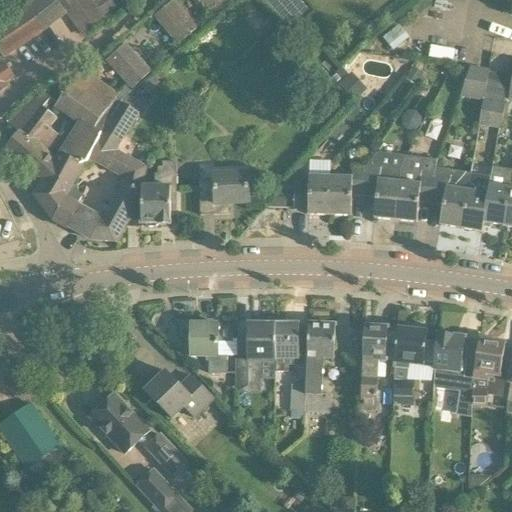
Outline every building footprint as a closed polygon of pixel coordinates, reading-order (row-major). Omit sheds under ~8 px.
[(23,0),(21,1),(22,3),(12,10),(16,15),(0,25),(0,54),(4,60),(44,33),(42,30),(64,14),(83,39),(106,22),(103,18),(118,8),(111,0),(23,0)] [(233,0),(196,0),(213,19),(234,1),(233,0)] [(178,48),(199,31),(175,1),(154,18),(178,48)] [(392,51),(408,38),(401,30),(386,43),(392,51)] [(133,92),(153,74),(126,45),(106,63),(133,92)] [(434,51),(432,61),(455,64),(457,54),(434,51)] [(13,78),(6,66),(0,69),(0,91),(6,88),(3,84),(13,78)] [(341,69),(336,74),(342,80),(347,75),(341,69)] [(423,75),(414,69),(406,80),(415,87),(423,75)] [(460,98),(484,102),(489,73),(470,69),(460,98)] [(121,102),(131,93),(126,87),(118,94),(84,70),(59,107),(84,125),(58,165),(33,143),(55,118),(44,109),(52,100),(41,90),(11,126),(20,132),(8,150),(20,160),(45,184),(37,197),(54,221),(65,227),(77,209),(75,208),(82,196),(67,188),(80,166),(86,163),(89,158),(121,102)] [(366,91),(351,74),(337,86),(353,103),(366,91)] [(331,81),(334,85),(340,80),(336,76),(331,81)] [(122,228),(146,187),(144,187),(147,167),(116,151),(139,113),(140,113),(147,103),(131,93),(121,102),(89,158),(125,179),(102,223),(91,217),(81,235),(91,240),(115,243),(122,228)] [(198,102),(192,109),(199,115),(205,107),(198,102)] [(506,106),(484,102),(479,127),(500,131),(506,106)] [(400,171),(406,159),(403,158),(403,157),(377,155),(367,167),(366,173),(363,198),(375,199),(374,221),(395,223),(399,185),(400,171)] [(435,174),(436,169),(437,162),(406,159),(400,171),(399,185),(395,223),(417,225),(419,203),(430,205),(434,180),(435,174)] [(146,187),(122,228),(141,228),(142,225),(171,226),(171,213),(176,213),(178,163),(163,163),(163,168),(159,168),(159,175),(157,175),(156,187),(146,187)] [(466,194),(470,175),(436,169),(435,174),(434,180),(430,205),(442,206),(438,228),(460,232),(466,194)] [(511,191),(511,184),(511,172),(493,169),(491,179),(488,198),(484,226),(503,229),(511,191)] [(363,198),(366,173),(352,172),(351,179),(330,179),(328,218),(351,218),(352,197),(363,198)] [(200,218),(230,216),(229,206),(250,205),(249,188),(249,174),(214,176),(214,180),(199,181),(200,218)] [(488,198),(491,179),(470,175),(466,194),(460,232),(482,236),(484,226),(488,198)] [(328,218),(330,179),(308,179),(308,186),(294,186),(294,203),(294,207),(306,208),(306,217),(328,218)] [(511,184),(511,191),(503,229),(511,230),(511,184)] [(286,209),(286,192),(281,191),(265,209),(286,209)] [(226,376),(227,357),(238,357),(238,339),(234,340),(233,327),(218,327),(218,326),(191,326),(190,359),(209,359),(209,376),(226,376)] [(275,363),(276,326),(248,326),(248,362),(236,362),(236,394),(260,395),(260,362),(275,363)] [(276,326),(275,363),(275,376),(289,376),(289,368),(299,368),(300,326),(276,326)] [(306,387),(306,414),(331,415),(332,398),(322,397),(324,361),(334,362),(336,328),(309,326),(306,387)] [(387,363),(387,331),(365,329),(361,400),(360,430),(374,430),(376,401),(374,401),(375,381),(377,382),(378,363),(387,363)] [(424,368),(428,334),(400,332),(397,370),(398,370),(398,377),(397,397),(397,404),(403,404),(402,407),(414,407),(415,383),(408,384),(411,367),(424,368)] [(462,393),(466,363),(463,362),(466,340),(437,336),(432,372),(449,374),(447,391),(462,393)] [(501,380),(506,345),(480,341),(474,381),(485,383),(486,378),(501,380)] [(194,422),(215,402),(190,376),(179,387),(166,374),(145,395),(172,422),(184,411),(194,422)] [(306,414),(306,387),(292,386),(290,413),(306,414)] [(488,409),(488,392),(474,391),(474,409),(488,409)] [(89,420),(125,458),(140,444),(147,437),(150,434),(114,396),(89,420)] [(67,457),(61,448),(31,406),(0,427),(0,430),(32,476),(34,475),(37,478),(67,457)] [(147,437),(140,444),(172,479),(188,464),(161,434),(152,442),(147,437)] [(177,497),(153,471),(138,486),(161,511),(177,497)] [(489,478),(470,477),(469,496),(489,480),(489,478)] [(352,511),(352,500),(340,500),(340,511),(352,511)]
